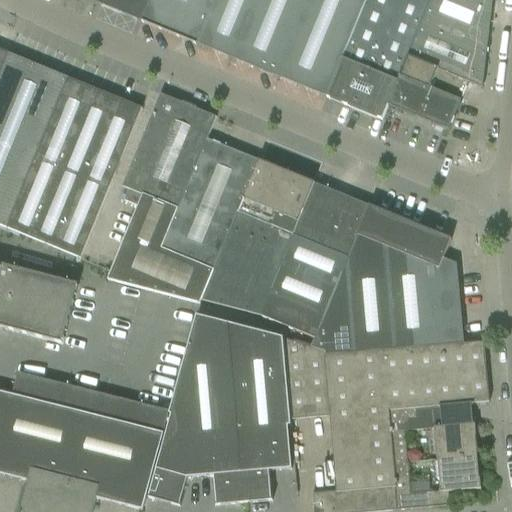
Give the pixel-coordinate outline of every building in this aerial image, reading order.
[(86,0),(140,23),(149,0),(86,0)] [(194,45),(197,46),(215,0),(149,0),(140,23),(143,24),(144,22),(145,19),(181,34),(200,28),(202,29),(197,43),(195,43),(194,45)] [(215,0),(197,46),(326,98),(366,0),(215,0)] [(381,120),(387,105),(430,0),(366,0),(326,98),(381,120)] [(430,0),(387,105),(448,130),(468,82),(482,88),(492,0),(430,0)] [(0,226),(80,260),(114,177),(142,109),(0,51),(0,226)] [(125,182),(122,188),(128,190),(178,211),(207,141),(216,118),(160,95),(153,114),(125,182)] [(107,281),(199,305),(258,161),(207,141),(178,211),(128,190),(124,202),(138,207),(107,281)] [(201,301),(259,316),(312,184),(258,161),(199,305),(200,305),(201,301)] [(315,338),(311,348),(331,354),(415,349),(463,345),(456,264),(443,259),(451,240),(312,184),(259,316),(260,316),(315,338)] [(0,327),(62,345),(77,286),(0,264),(0,327)] [(196,317),(169,413),(169,415),(171,416),(148,499),(180,508),(180,506),(187,479),(213,477),(215,505),(215,507),(245,504),(272,502),(272,500),(271,500),(269,472),(291,470),(287,427),(290,427),(289,420),(282,338),(196,317)] [(329,417),(335,492),(397,487),(399,511),(450,507),(449,493),(480,490),(479,480),(477,458),(436,462),(439,493),(412,495),(406,432),(404,411),(415,409),(473,405),(489,403),(484,343),(463,345),(415,349),(331,354),(311,348),(282,338),(289,420),(329,417)] [(0,475),(27,482),(26,489),(22,511),(92,511),(95,500),(142,511),(168,413),(169,413),(137,405),(131,427),(100,419),(106,397),(17,374),(12,397),(0,393),(0,475)] [(475,426),(473,426),(471,406),(473,406),(473,405),(415,409),(404,411),(406,432),(433,430),(436,462),(477,458),(475,437),(476,437),(475,426)] [(313,511),(387,511),(399,511),(397,487),(335,492),(312,494),(313,511)]
